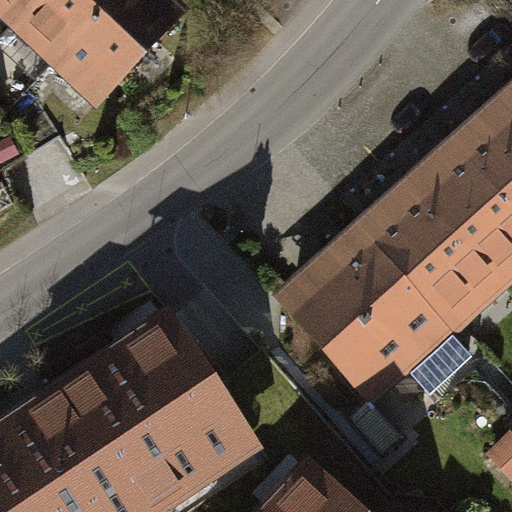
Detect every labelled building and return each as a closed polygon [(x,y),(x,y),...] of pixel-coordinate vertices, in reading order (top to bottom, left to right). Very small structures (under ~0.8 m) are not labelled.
[(172,0),(0,0),(0,26),(94,115),(189,15),(172,0)] [(511,85),(276,292),(378,407),(511,289),(511,85)] [(40,395),(0,420),(0,511),(176,511),(270,451),(175,307),(40,395)] [(511,457),(511,435),(501,444),(511,457)] [(262,511),(375,511),(317,455),(262,511)]
